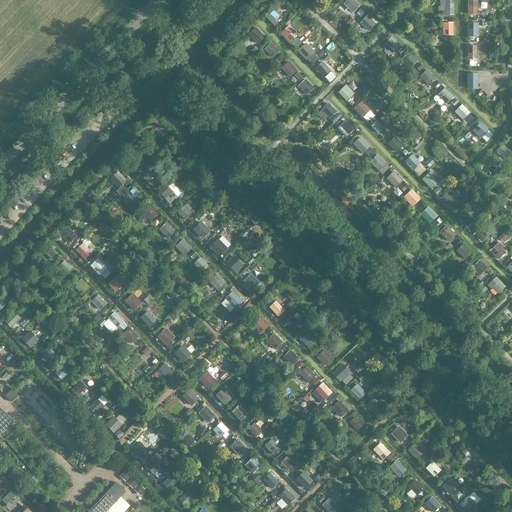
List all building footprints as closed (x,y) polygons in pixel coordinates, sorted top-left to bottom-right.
[(345,0),(338,7),(349,19),(356,12),(345,0)] [(468,0),(468,13),(479,13),(478,0),(468,0)] [(437,1),(437,19),(451,18),(450,1),(437,1)] [(369,30),(377,22),(367,12),(359,21),(369,30)] [(270,14),(262,21),(274,33),(282,26),(270,14)] [(444,35),(455,35),(455,21),(444,21),(444,35)] [(462,23),(462,39),(475,39),(474,22),(462,23)] [(289,23),(280,33),(290,42),(299,33),(289,23)] [(255,46),(266,36),(256,26),(246,35),(255,46)] [(383,39),(375,47),(387,57),(394,49),(383,39)] [(298,44),(291,51),(301,62),(308,54),(298,44)] [(468,58),(478,58),(478,44),(468,44),(468,58)] [(266,46),(259,54),(270,65),(278,57),(266,46)] [(410,68),(418,59),(409,50),(400,60),(410,68)] [(289,60),(282,68),(291,76),(298,69),(289,60)] [(322,61),(316,67),(330,82),(337,75),(322,61)] [(418,72),(409,80),(423,92),(431,84),(418,72)] [(476,73),(462,73),(462,91),(476,91),(476,73)] [(432,84),(440,90),(444,85),(436,79),(432,84)] [(290,88),(300,99),(308,91),(298,80),(290,88)] [(332,95),(343,104),(350,96),(340,87),(332,95)] [(311,119),(323,129),(339,112),(327,101),(311,119)] [(453,104),(445,112),(456,122),(463,115),(453,104)] [(469,123),(474,118),(470,113),(464,119),(469,123)] [(372,118),(364,125),(375,137),(383,130),(372,118)] [(339,119),(330,129),(341,140),(350,130),(339,119)] [(473,129),(487,142),(495,133),(481,120),(473,129)] [(363,153),(371,146),(362,135),(353,142),(363,153)] [(388,143),(397,152),(405,144),(395,135),(388,143)] [(497,146),(489,154),(500,166),(509,158),(497,146)] [(373,154),(365,161),(376,174),(385,166),(373,154)] [(407,155),(399,163),(412,176),(421,168),(407,155)] [(142,168),(127,156),(120,166),(134,178),(142,168)] [(155,165),(148,172),(158,182),(165,176),(155,165)] [(118,170),(114,173),(124,184),(127,181),(118,170)] [(431,188),(439,181),(429,170),(422,178),(431,188)] [(153,187),(158,183),(147,172),(143,176),(153,187)] [(113,174),(109,178),(119,189),(124,185),(113,174)] [(168,198),(158,187),(149,195),(160,206),(168,198)] [(141,202),(125,188),(118,197),(133,211),(141,202)] [(405,189),(396,198),(408,210),(416,201),(405,189)] [(442,189),(433,197),(445,209),(453,201),(442,189)] [(187,202),(177,211),(185,219),(194,209),(187,202)] [(150,216),(155,207),(150,204),(145,213),(150,216)] [(420,214),(430,223),(438,215),(429,205),(420,214)] [(157,210),(148,215),(151,220),(160,215),(157,210)] [(468,210),(460,217),(468,226),(475,219),(468,210)] [(204,232),(189,219),(180,229),(195,242),(204,232)] [(171,233),(161,222),(151,230),(162,242),(171,233)] [(475,225),(467,233),(477,243),(485,235),(475,225)] [(443,226),(434,235),(446,248),(455,239),(443,226)] [(72,238),(63,229),(54,237),(63,247),(72,238)] [(223,234),(210,245),(220,256),(232,245),(223,234)] [(177,243),(182,253),(192,248),(186,238),(177,243)] [(85,240),(75,249),(85,259),(94,249),(85,240)] [(502,247),(504,245),(499,240),(490,249),(499,259),(507,252),(502,247)] [(466,259),(473,251),(463,242),(456,249),(466,259)] [(206,269),(192,256),(184,264),(198,277),(206,269)] [(511,261),(507,256),(499,264),(511,276),(511,261)] [(104,272),(89,257),(82,264),(98,279),(104,272)] [(239,268),(226,258),(219,267),(231,278),(239,268)] [(59,263),(51,271),(62,283),(71,275),(59,263)] [(475,263),(466,272),(479,284),(488,275),(475,263)] [(252,272),(256,276),(263,270),(259,265),(252,272)] [(256,277),(262,283),(269,276),(264,270),(256,277)] [(108,283),(116,292),(126,283),(118,274),(108,283)] [(250,289),(259,285),(255,274),(246,277),(250,289)] [(218,290),(226,282),(219,275),(211,283),(218,290)] [(487,284),(497,294),(506,286),(497,276),(487,284)] [(230,291),(220,300),(230,310),(239,301),(230,291)] [(127,308),(134,301),(123,292),(117,299),(127,308)] [(99,311),(106,303),(96,294),(89,302),(99,311)] [(285,307),(277,297),(268,304),(276,314),(285,307)] [(12,327),(22,317),(14,310),(5,319),(12,327)] [(293,330),(305,319),(297,311),(285,322),(293,330)] [(150,314),(141,323),(149,332),(158,324),(150,314)] [(119,315),(112,323),(120,330),(126,322),(119,315)] [(254,315),(247,324),(258,334),(266,325),(254,315)] [(167,344),(176,336),(167,326),(158,334),(167,344)] [(41,338),(31,328),(22,338),(31,348),(41,338)] [(136,352),(145,342),(131,328),(122,337),(136,352)] [(304,328),(296,336),(307,348),(316,339),(304,328)] [(266,339),(275,349),(284,341),(275,331),(266,339)] [(177,341),(168,350),(177,358),(186,350),(177,341)] [(48,344),(37,355),(44,362),(54,351),(48,344)] [(143,346),(137,354),(148,362),(154,355),(143,346)] [(285,348),(278,356),(290,366),(296,358),(285,348)] [(324,365),(334,359),(327,348),(317,354),(324,365)] [(159,360),(152,367),(160,376),(168,369),(159,360)] [(71,373),(62,363),(54,370),(63,381),(71,373)] [(313,388),(321,380),(307,365),(296,376),(303,383),(305,381),(313,388)] [(228,374),(224,369),(220,373),(215,366),(209,370),(218,381),(228,374)] [(340,366),(333,374),(342,382),(349,374),(340,366)] [(203,369),(195,376),(204,387),(212,380),(203,369)] [(73,389),(85,400),(94,391),(82,380),(73,389)] [(357,383),(351,389),(359,399),(366,392),(357,383)] [(322,386),(315,395),(325,403),(332,394),(322,386)] [(198,399),(188,388),(181,394),(191,405),(198,399)] [(225,404),(233,398),(223,388),(216,394),(225,404)] [(104,403),(96,394),(85,403),(93,412),(104,403)] [(371,395),(364,404),(373,411),(380,401),(371,395)] [(340,419),(349,409),(339,399),(330,408),(340,419)] [(238,402),(230,411),(240,420),(248,412),(238,402)] [(213,413),(205,404),(197,412),(204,420),(213,413)] [(0,434),(13,422),(0,408),(0,434)] [(119,413),(106,424),(113,432),(126,421),(119,413)] [(353,418),(346,425),(353,432),(360,424),(353,418)] [(221,421),(212,430),(221,438),(229,429),(221,421)] [(257,436),(263,430),(255,422),(249,428),(257,436)] [(408,433),(398,424),(389,434),(399,443),(408,433)] [(145,448),(133,435),(124,443),(136,456),(145,448)] [(283,449),(270,435),(262,443),(275,456),(283,449)] [(249,447),(238,437),(229,447),(240,457),(249,447)] [(417,458),(424,452),(415,442),(408,449),(417,458)] [(389,455),(379,444),(370,452),(380,462),(389,455)] [(291,455),(282,459),(288,470),(297,465),(291,455)] [(254,456),(246,465),(254,473),(262,464),(254,456)] [(146,465),(154,474),(163,466),(155,457),(146,465)] [(399,477),(407,469),(399,460),(391,468),(399,477)] [(438,468),(430,461),(423,468),(432,476),(438,468)] [(308,475),(300,467),(292,476),(299,483),(308,475)] [(141,495),(146,489),(125,469),(120,475),(141,495)] [(277,479),(266,469),(259,477),(269,487),(277,479)] [(175,481),(166,471),(158,479),(167,489),(175,481)] [(451,476),(442,484),(451,495),(461,486),(451,476)] [(424,488),(414,477),(405,485),(415,496),(424,488)] [(105,511),(125,491),(116,482),(87,511),(105,511)] [(16,495),(8,487),(0,494),(0,496),(8,504),(16,495)] [(291,496),(282,487),(275,492),(284,502),(291,496)] [(467,511),(476,503),(466,494),(457,504),(465,511),(467,511)] [(334,511),(339,508),(328,496),(321,503),(328,511),(334,511)] [(433,496),(425,503),(433,511),(441,504),(433,496)]
